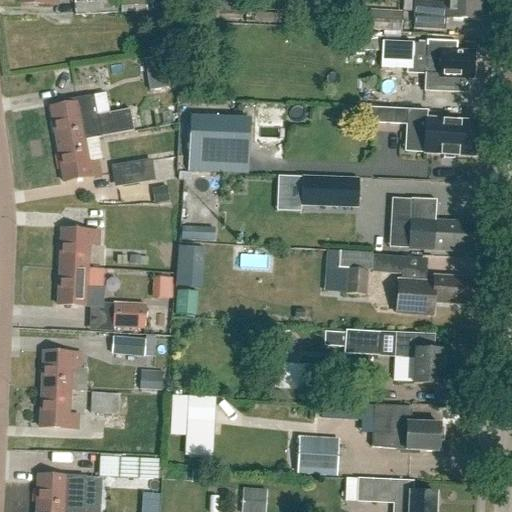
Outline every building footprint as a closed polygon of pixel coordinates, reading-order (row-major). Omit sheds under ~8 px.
[(72,0),(73,16),(116,14),(115,0),(72,0)] [(464,4),(464,2),(448,1),(448,5),(415,4),(413,31),(445,33),(445,21),(480,23),(481,5),(464,4)] [(364,30),(400,32),(401,13),(365,10),(364,30)] [(425,63),(424,94),(468,96),(469,81),(473,82),(474,53),(456,52),(457,43),(456,43),(456,44),(426,42),(425,63)] [(381,44),(380,69),(412,71),(413,45),(381,44)] [(170,57),(144,61),(150,93),(166,90),(165,82),(174,80),(170,57)] [(50,109),(57,146),(84,142),(101,139),(134,133),(130,111),(105,115),(106,121),(98,123),(94,97),(75,100),(76,105),(50,109)] [(369,110),(368,124),(407,126),(406,134),(424,135),(423,155),(440,156),(440,158),(457,159),(457,157),(475,158),(477,124),(426,120),(426,113),(407,112),(369,110)] [(232,146),(233,120),(191,118),(188,174),(248,176),(249,146),(232,146)] [(88,165),(84,142),(57,146),(63,184),(91,179),(91,178),(101,177),(98,163),(88,165)] [(113,188),(154,182),(150,161),(110,167),(113,188)] [(302,179),(301,207),(357,209),(358,181),(302,179)] [(168,204),(166,188),(152,191),(154,206),(168,204)] [(409,232),(408,250),(470,254),(472,225),(436,223),(437,202),(411,200),(409,232)] [(182,228),(181,241),(214,243),(214,230),(182,228)] [(59,269),(87,270),(88,246),(98,247),(99,233),(89,233),(61,231),(59,269)] [(170,287),(196,288),(197,248),(171,248),(170,287)] [(339,269),(345,270),(344,295),(365,296),(366,272),(371,273),(371,275),(402,277),(403,260),(373,257),(373,256),(340,253),(339,269)] [(130,257),(129,265),(139,265),(140,257),(130,257)] [(104,271),(87,270),(59,269),(57,307),(85,308),(102,309),(104,271)] [(467,308),(469,280),(434,278),(433,286),(399,283),(397,316),(432,318),(433,305),(467,308)] [(153,279),(152,298),(168,299),(168,279),(153,279)] [(195,318),(197,294),(177,292),(175,316),(195,318)] [(112,307),(112,331),(143,331),(143,307),(112,307)] [(343,349),(342,355),(377,357),(379,333),(344,331),(344,334),(324,333),(323,347),(343,349)] [(441,387),(443,353),(434,352),(434,337),(396,335),(395,359),(415,360),(414,385),(441,387)] [(143,358),(144,341),(111,338),(110,356),(143,358)] [(41,392),(69,393),(70,369),(80,369),(81,356),(71,355),(43,354),(41,392)] [(310,393),(312,367),(272,364),(270,389),(310,393)] [(68,417),(69,393),(41,392),(40,429),(67,430),(77,431),(78,417),(68,417)] [(117,416),(118,396),(90,395),(89,414),(117,416)] [(410,425),(411,410),(374,408),(372,448),(407,452),(406,452),(439,454),(440,426),(410,425)] [(187,457),(212,458),(214,412),(190,410),(187,457)] [(299,439),(297,473),(337,476),(338,457),(339,441),(319,440),(299,439)] [(98,460),(98,478),(138,479),(156,480),(156,462),(139,461),(98,460)] [(65,479),(37,478),(35,511),(81,511),(83,480),(75,479),(65,479)] [(435,511),(436,495),(412,494),(413,484),(358,481),(357,504),(409,506),(408,511),(435,511)] [(243,511),(260,511),(262,492),(245,491),(243,511)] [(142,496),(141,511),(158,511),(159,497),(142,496)]
